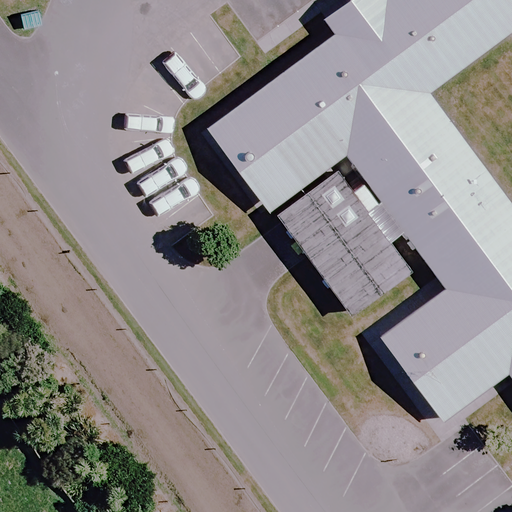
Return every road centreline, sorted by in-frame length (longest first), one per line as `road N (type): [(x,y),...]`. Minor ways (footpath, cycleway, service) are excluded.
road 1 (unknown): [(314,511),(16,113)]
road 2 (unknown): [(16,113),(111,32),(109,0)]
